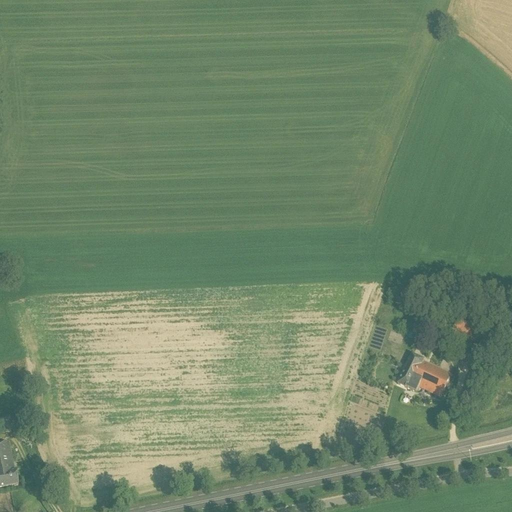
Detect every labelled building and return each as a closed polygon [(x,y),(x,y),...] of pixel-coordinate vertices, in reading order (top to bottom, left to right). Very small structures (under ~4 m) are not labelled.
[(397,297),(396,305),(408,307),(409,299),(397,297)] [(477,342),(480,318),(455,315),(453,339),(477,342)] [(495,325),(496,317),(481,316),(480,324),(495,325)] [(441,399),(452,376),(423,362),(424,361),(412,355),(398,385),(416,394),(419,388),(441,399)] [(14,472),(9,444),(0,445),(0,489),(18,486),(15,472),(14,472)]
